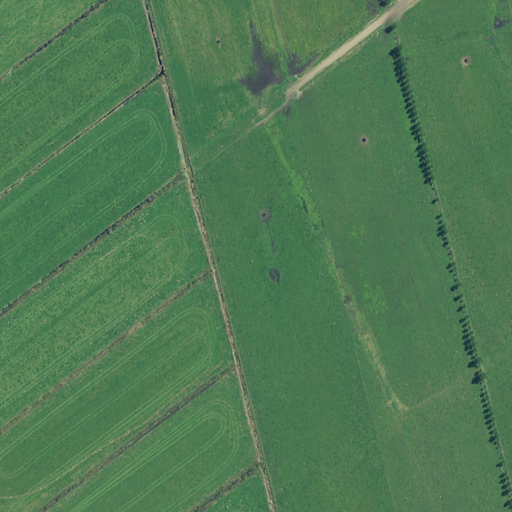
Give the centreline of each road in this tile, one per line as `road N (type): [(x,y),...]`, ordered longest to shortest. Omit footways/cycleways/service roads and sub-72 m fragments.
road 1 (track): [(293,88),(409,0)]
road 2 (track): [(407,418),(511,350)]
